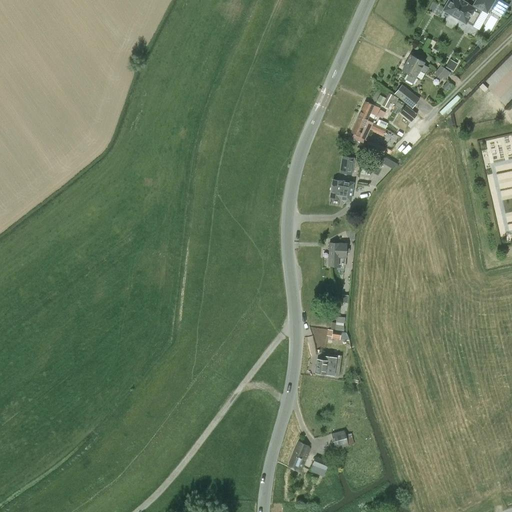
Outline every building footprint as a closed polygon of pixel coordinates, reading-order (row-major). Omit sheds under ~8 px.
[(461,0),(448,0),(443,9),(450,13),(448,18),(457,23),(459,18),(467,23),(473,26),(482,11),(487,14),(488,12),(490,8),(493,9),(502,15),(503,15),(509,5),(500,0),(475,0),(472,5),(474,7),(461,0)] [(402,70),(409,74),(406,80),(413,83),(420,71),(425,73),(428,68),(423,65),(424,63),(410,55),(402,70)] [(448,68),(453,71),(457,64),(452,61),(448,68)] [(441,65),(438,69),(442,73),(440,76),(445,79),(450,73),(441,65)] [(413,107),(419,100),(402,86),(396,93),(413,107)] [(395,104),(398,98),(388,93),(386,98),(382,105),(387,108),(391,101),(395,104)] [(382,105),(386,98),(380,95),(376,102),(382,105)] [(439,112),(444,117),(452,110),(451,109),(459,102),(458,100),(460,98),(457,95),(439,112)] [(398,100),(395,105),(401,109),(404,104),(398,100)] [(366,102),(359,116),(367,120),(370,113),(376,116),(380,108),(366,102)] [(411,121),(417,114),(406,105),(400,112),(411,121)] [(373,123),(367,120),(359,116),(352,132),(354,133),(352,139),(363,143),(365,139),(366,138),(369,130),(373,123)] [(378,120),(376,124),(385,128),(388,123),(380,120),(378,120)] [(373,123),(369,130),(383,136),(386,129),(385,128),(376,124),(373,123)] [(368,140),(365,146),(383,154),(386,148),(368,140)] [(382,155),(379,160),(389,165),(391,160),(382,155)] [(354,158),(342,156),(340,173),(352,175),(354,158)] [(350,202),(353,183),(333,180),(330,199),(350,202)] [(330,243),(329,257),(329,266),(346,266),(347,243),(330,243)] [(315,372),(334,375),(336,358),(324,356),(323,360),(317,359),(315,372)] [(336,449),(348,446),(355,443),(351,432),(345,434),(344,430),(332,433),(336,449)] [(300,472),(309,449),(308,446),(298,441),(288,466),(300,472)] [(323,476),(329,462),(316,456),(310,471),(323,476)]
